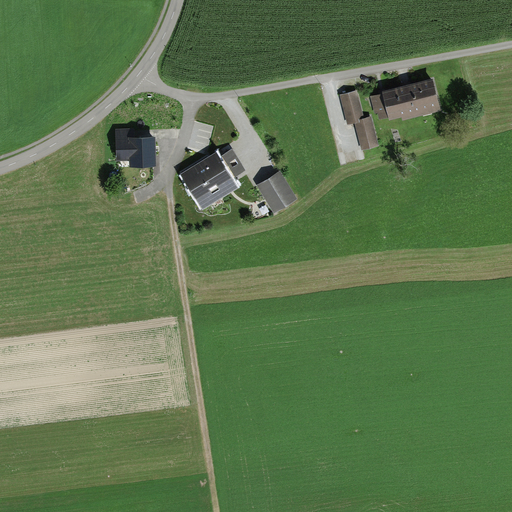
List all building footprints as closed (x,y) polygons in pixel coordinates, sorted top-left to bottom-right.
[(383,91),(371,94),(375,112),(378,111),(380,117),(389,114),(389,117),(401,114),(402,118),(441,108),(433,76),(383,89),(383,91)] [(357,89),(340,93),(347,122),(355,120),(361,149),(380,144),(372,113),(364,115),(357,89)] [(194,133),(213,133),(213,123),(194,123),(194,133)] [(157,162),(156,133),(129,134),(129,128),(120,128),(120,138),(115,138),(116,159),(129,158),(130,163),(157,162)] [(218,148),(180,170),(203,208),(241,185),(236,176),(248,169),(234,146),(221,153),(218,148)] [(280,168),(255,184),(273,213),(298,197),(280,168)]
